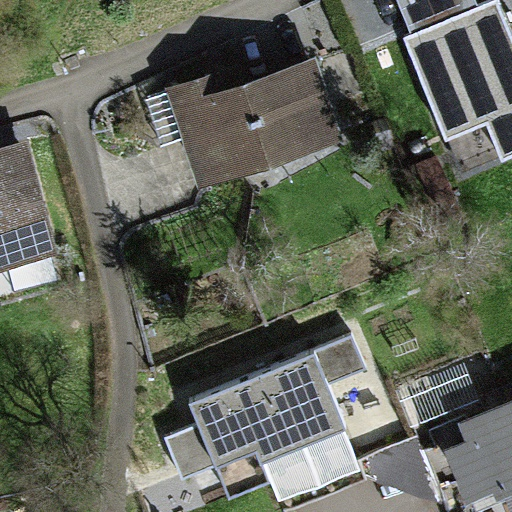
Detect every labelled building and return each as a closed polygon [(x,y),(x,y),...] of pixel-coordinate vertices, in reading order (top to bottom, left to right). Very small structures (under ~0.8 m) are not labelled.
[(511,0),(414,0),(457,138),(511,121),(511,0)] [(235,65),(187,82),(224,187),(368,136),(339,55),(244,88),(235,65)] [(53,125),(0,138),(0,269),(85,248),(53,125)] [(307,353),(185,402),(219,479),(343,430),(307,353)] [(511,403),(457,426),(463,443),(442,452),(464,508),(503,491),(511,511),(511,403)]
